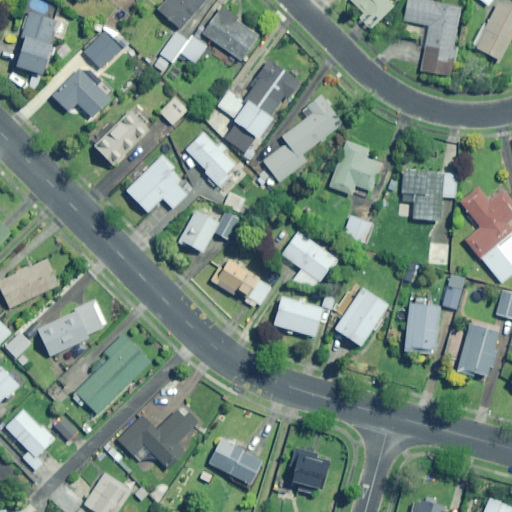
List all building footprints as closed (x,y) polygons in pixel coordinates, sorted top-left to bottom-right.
[(167,0),(158,12),(181,32),(208,0),(167,0)] [(392,0),(353,0),(365,11),(358,19),(370,31),(393,7),(389,3),(392,0)] [(460,8),(406,0),(403,23),(428,27),(421,73),(449,77),(460,8)] [(511,11),(497,4),(486,24),(483,23),(471,45),(474,47),(473,48),(499,62),(511,38),(511,11)] [(238,16),(224,6),(202,37),(241,64),(258,39),(234,22),(238,16)] [(21,40),(14,70),(42,77),(45,64),(49,65),(54,44),(48,43),(54,19),(26,12),(20,40),(21,40)] [(263,33),(265,34),(267,35),(268,35),(270,35),(271,34),(273,34),(274,33),(275,32),(276,30),(277,29),(278,27),(278,25),(278,24),(277,22),(277,20),(276,19),(275,18),(273,17),(272,16),(270,15),(268,15),(267,15),(265,16),(263,16),(262,17),(261,19),(260,20),(259,21),(258,23),(258,25),(258,27),(259,28),(259,30),(260,31),(262,32),(263,33)] [(126,53),(104,32),(82,55),(104,76),(126,53)] [(195,66),(207,49),(189,36),(187,40),(175,32),(151,67),(162,75),(169,65),(171,66),(179,55),(195,66)] [(71,52),(64,44),(55,53),(62,61),(71,52)] [(235,121),(233,123),(259,140),(272,120),(270,119),(282,98),(288,102),(301,81),(268,60),(243,100),(228,91),(216,109),(235,121)] [(110,100),(78,71),(53,99),(69,113),(76,105),(92,120),(110,100)] [(262,162),(278,185),(307,164),(302,156),(344,126),(322,95),(300,111),(306,119),(280,138),(285,145),(262,162)] [(187,112),(174,99),(159,113),(171,127),(187,112)] [(149,124),(138,113),(135,116),(130,111),(93,147),(113,167),(150,132),(145,127),(149,124)] [(215,147),(203,132),(183,149),(218,189),(230,179),(227,176),(240,165),(220,142),(215,147)] [(368,151),(345,143),(328,188),(351,197),(355,187),(371,193),(383,162),(366,156),(368,151)] [(173,211),(195,188),(162,155),(124,194),(147,216),(162,200),(173,211)] [(456,176),(403,173),(401,203),(413,204),(412,221),(439,223),(441,198),(454,199),(456,176)] [(511,229),(507,224),(511,219),(511,203),(499,188),(487,198),(479,188),(459,204),(480,229),(465,241),(480,259),(501,285),(511,276),(511,229)] [(246,201),(227,193),(221,206),(240,214),(246,201)] [(204,255),(214,235),(230,243),(240,221),(224,213),(220,222),(193,209),(177,242),(204,255)] [(367,223),(349,218),(343,238),(361,243),(367,223)] [(0,223),(0,246),(11,235),(0,223)] [(297,233),(280,256),(300,271),(293,281),(309,293),(316,283),(319,284),(335,261),(297,233)] [(447,267),(448,246),(429,246),(429,266),(447,267)] [(225,255),(208,282),(254,310),(256,306),(260,308),(272,289),(259,281),(261,278),(225,255)] [(59,287),(47,260),(0,281),(0,291),(8,309),(59,287)] [(337,314),(335,318),(340,321),(333,332),(361,349),(388,305),(361,288),(355,297),(346,291),(333,311),(337,314)] [(460,291),(447,289),(443,308),(457,311),(460,291)] [(511,294),(501,292),(495,317),(511,320),(511,294)] [(322,310),(282,298),(273,326),(314,338),(322,310)] [(423,307),(424,301),(410,299),(404,349),(436,353),(441,310),(423,307)] [(104,327),(89,300),(61,316),(35,331),(51,358),(71,347),(104,327)] [(492,371),(502,334),(469,325),(458,370),(487,377),(489,370),(492,371)] [(151,363),(128,341),(71,399),(80,409),(84,404),(97,417),(151,363)] [(0,402),(4,399),(6,402),(20,389),(1,368),(0,368),(0,402)] [(141,415),(115,441),(140,465),(150,455),(168,473),(186,455),(177,446),(198,424),(180,406),(156,430),(141,415)] [(5,429),(28,452),(21,459),(35,473),(43,465),(36,459),(53,441),(22,411),(5,429)] [(79,432),(64,417),(53,428),(69,443),(79,432)] [(262,463),(221,441),(208,465),(249,487),(262,463)] [(321,494),(330,459),(292,450),(287,468),(293,469),(289,486),(321,494)] [(121,511),(132,492),(102,475),(83,509),(89,511),(121,511)] [(510,511),(511,509),(511,506),(488,499),(483,511),(510,511)] [(444,511),(445,510),(420,503),(417,511),(444,511)]
